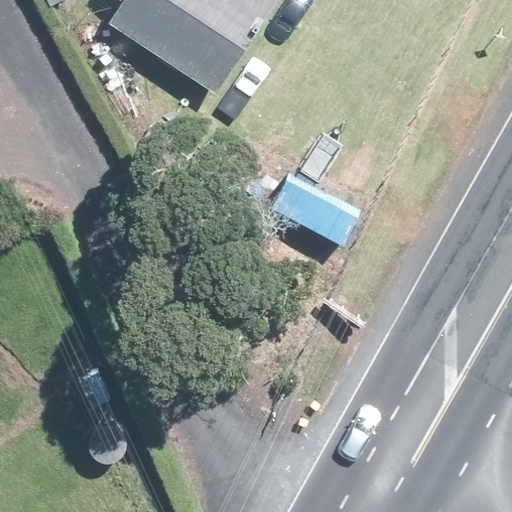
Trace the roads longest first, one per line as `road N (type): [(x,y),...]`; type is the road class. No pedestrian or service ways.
road 1 (unknown): [(280,511),(8,0)]
road 2 (secondary): [(511,275),(376,511)]
